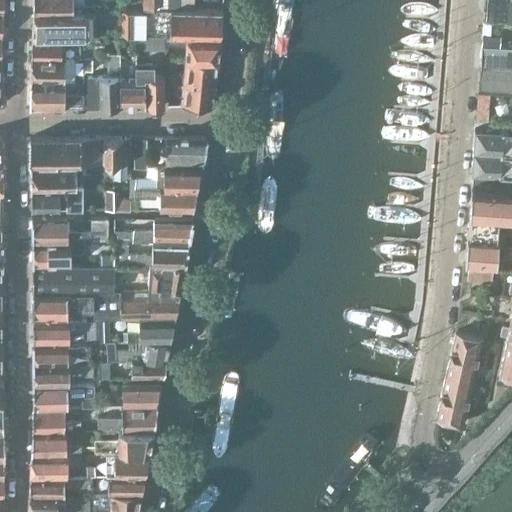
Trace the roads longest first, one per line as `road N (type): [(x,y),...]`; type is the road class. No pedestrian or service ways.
road 1 (residential): [(442,478),(426,432),(446,327),(469,0)]
road 2 (residential): [(146,511),(222,119)]
road 3 (residential): [(15,123),(15,511)]
road 4 (residential): [(222,119),(15,123)]
road 5 (residential): [(20,0),(15,123)]
